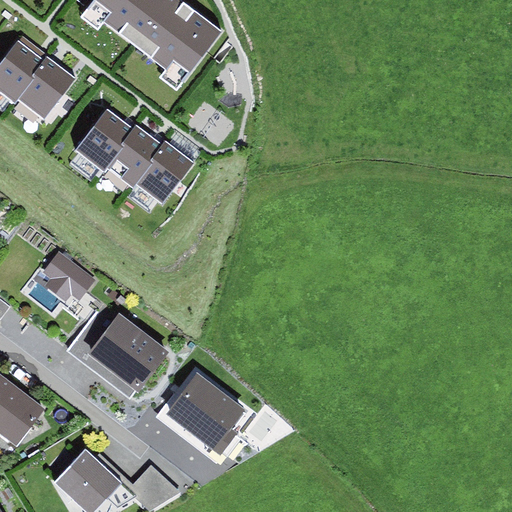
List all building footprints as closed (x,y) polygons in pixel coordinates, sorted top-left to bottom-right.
[(225,29),(186,0),(95,0),(77,24),(98,39),(107,26),(167,70),(160,80),(177,92),(225,29)] [(46,61),(20,42),(0,68),(0,98),(12,107),(15,103),(46,61)] [(48,58),(46,61),(15,103),(43,124),(47,119),(76,78),(48,58)] [(135,128),(109,109),(75,155),(101,174),(104,170),(135,128)] [(138,125),(135,128),(104,170),(132,191),(136,186),(166,145),(138,125)] [(168,142),(166,145),(136,186),(166,207),(198,164),(168,142)] [(96,281),(59,254),(43,275),(51,281),(44,290),(76,315),(86,302),(82,299),(96,281)] [(0,300),(0,321),(0,322),(10,309),(0,300)] [(88,362),(116,325),(98,313),(67,355),(130,401),(134,396),(88,362)] [(169,357),(120,320),(116,325),(88,362),(134,396),(138,399),(169,357)] [(197,378),(164,422),(220,463),(238,439),(232,435),(247,416),(197,378)] [(0,379),(0,436),(19,451),(46,415),(0,379)] [(84,456),(56,488),(82,511),(99,511),(121,488),(94,464),(84,456)] [(101,456),(94,464),(121,488),(128,494),(134,487),(101,456)] [(153,511),(181,495),(151,468),(134,487),(128,494),(146,511),(153,511)]
